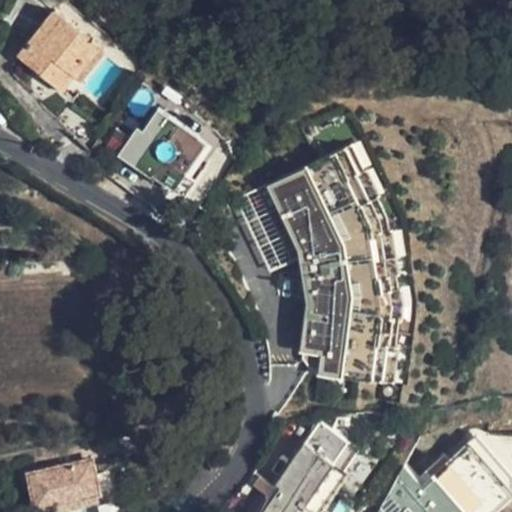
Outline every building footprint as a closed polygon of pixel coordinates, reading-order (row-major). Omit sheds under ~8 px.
[(20,55),(55,83),(78,57),(83,62),(98,42),(55,8),(20,55)] [(105,48),(98,42),(83,62),(78,57),(55,83),(62,88),(74,75),(81,79),(105,48)] [(160,108),(135,142),(126,155),(167,184),(200,137),(160,108)] [(107,141),(126,155),(135,142),(133,139),(117,128),(107,141)] [(207,143),(200,137),(167,184),(174,189),(207,143)] [(368,215),(356,190),(358,189),(345,161),(292,186),(328,261),(316,262),(319,291),(328,290),(328,296),(330,296),(328,319),(335,320),(329,371),(321,370),(319,391),(379,399),(383,361),(386,361),(389,331),(387,331),(388,319),(387,306),(389,306),(387,290),(385,290),(379,247),(381,247),(380,234),(370,214),(368,215)] [(380,209),(368,184),(358,189),(356,190),(368,215),(370,214),(380,209)] [(397,288),(392,246),(381,247),(379,247),(385,290),(387,290),(397,288)] [(402,319),(400,305),(389,306),(387,306),(388,319),(387,331),(389,331),(400,333),(402,319)] [(392,400),(396,362),(386,361),(383,361),(379,399),(387,400),(392,400)] [(302,511),(309,504),(305,501),(348,440),(320,420),(273,484),(277,486),(273,494),(259,511),(302,511)] [(446,442),(439,449),(454,462),(460,455),(446,442)] [(454,462),(439,449),(407,485),(437,511),(452,511),(478,483),(454,462)] [(495,485),(460,455),(454,462),(478,483),(488,492),(495,485)] [(91,457),(29,472),(29,474),(33,490),(42,488),(45,503),(99,490),(91,457)] [(255,482),(273,494),(277,486),(273,484),(260,474),(255,482)] [(471,511),(488,492),(478,483),(452,511),(471,511)] [(437,511),(407,485),(384,511),(437,511)] [(42,488),(33,490),(36,505),(45,503),(42,488)] [(99,490),(45,503),(48,511),(101,499),(99,490)]
